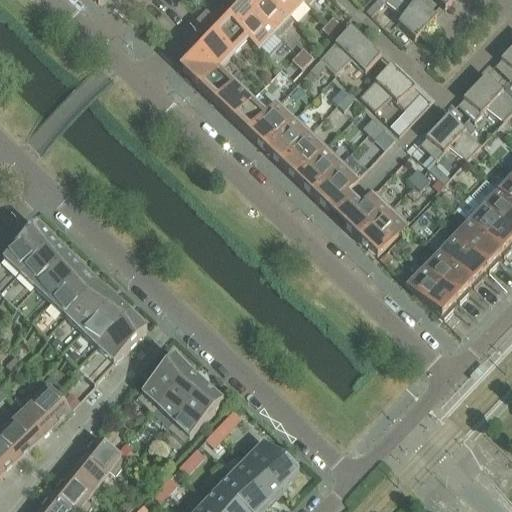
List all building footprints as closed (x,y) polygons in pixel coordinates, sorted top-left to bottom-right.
[(288,22),(265,0),(254,0),(247,7),(245,10),(274,38),(278,42),(293,26),(288,22)] [(303,7),(296,0),(265,0),(288,22),(303,7)] [(296,0),(303,7),(307,11),(317,0),(296,0)] [(436,23),(412,0),(381,0),(366,17),(371,22),(385,7),(403,20),(397,29),(415,46),(436,23)] [(458,0),(430,0),(445,14),(458,0)] [(274,38),(245,10),(243,13),(229,26),(247,44),(258,54),(274,38)] [(337,39),(343,32),(333,22),(326,28),(337,39)] [(217,75),(247,44),(229,26),(199,59),(217,75)] [(337,39),(326,28),(321,34),(332,44),(337,39)] [(381,62),(350,33),(319,65),(326,71),(335,80),(351,66),(365,79),(381,62)] [(307,70),(313,63),(303,53),(297,60),(307,70)] [(511,53),(494,72),(511,88),(511,87),(511,53)] [(233,91),(217,75),(199,59),(182,76),(215,108),(233,91)] [(302,75),(307,70),(297,60),(291,65),(302,75)] [(316,82),(326,71),(319,65),(309,76),(316,82)] [(421,100),(390,71),(359,103),(375,118),(391,104),(405,116),(421,100)] [(511,118),(511,105),(486,81),(457,111),(474,127),(487,114),(504,127),(511,118)] [(250,140),(282,107),(280,106),(274,113),(259,99),(251,107),(233,91),(215,108),(250,140)] [(337,110),(347,100),(341,94),(331,104),(337,110)] [(343,116),(353,106),(347,100),(337,110),(343,116)] [(282,107),(250,140),(265,155),(297,122),(282,107)] [(409,120),(394,136),(399,141),(414,125),(409,120)] [(470,141),(461,132),(449,120),(420,150),(437,167),(449,154),(466,166),(481,151),(470,141)] [(281,170),(312,137),(297,122),(265,155),(266,155),(281,170)] [(368,140),(378,129),(372,124),(362,134),(368,140)] [(475,135),(467,127),(461,132),(470,141),(475,135)] [(374,146),(384,135),(378,129),(368,140),(374,146)] [(296,185),(328,151),(312,137),(281,170),(296,185)] [(312,200),(312,199),(343,166),(328,151),(296,185),(297,184),(312,200)] [(343,166),(312,199),(321,208),(320,209),(324,213),(325,212),(334,220),(344,230),(360,213),(350,203),(345,198),(360,182),(359,181),(343,166)] [(449,184),(434,169),(428,175),(444,190),(449,184)] [(413,190),(423,180),(417,174),(407,185),(413,190)] [(511,179),(510,178),(495,194),(511,210),(511,179)] [(419,196),(429,186),(423,180),(413,190),(419,196)] [(511,210),(495,194),(480,209),(511,240),(511,210)] [(360,246),(392,212),(376,197),(360,213),(344,230),(360,245),(360,246)] [(511,251),(510,250),(511,247),(511,240),(480,209),(465,225),(501,260),(504,263),(511,253),(511,251)] [(377,261),(409,228),(392,212),(360,246),(377,261)] [(495,266),(501,260),(465,225),(450,240),(486,276),(495,266)] [(0,301),(1,302),(53,247),(36,231),(0,269),(0,301)] [(486,276),(450,240),(435,256),(471,291),(474,294),(483,284),(480,281),(486,276)] [(16,317),(68,262),(53,247),(1,302),(16,317)] [(471,291),(435,256),(421,272),(456,307),(465,297),(471,291)] [(387,271),(394,264),(386,257),(379,264),(387,271)] [(31,332),(84,277),(68,262),(16,317),(31,332)] [(456,307),(421,272),(405,288),(444,325),(453,315),(450,312),(456,307)] [(47,346),(99,292),(84,277),(31,332),(47,346)] [(63,361),(115,306),(99,292),(47,346),(63,361)] [(78,376),(131,321),(115,306),(63,361),(78,376)] [(94,391),(147,337),(131,321),(78,376),(94,391)] [(13,378),(22,369),(14,362),(6,371),(13,378)] [(152,419),(191,379),(174,363),(141,398),(142,398),(136,404),(148,415),(152,419)] [(167,434),(207,394),(191,379),(152,419),(167,434)] [(71,398),(62,407),(44,387),(42,389),(30,400),(35,406),(22,418),(44,441),(71,416),(80,406),(71,398)] [(189,444),(223,409),(207,394),(167,434),(172,438),(173,438),(184,449),(189,444)] [(0,447),(18,466),(44,441),(22,418),(9,431),(4,425),(0,429),(0,447)] [(230,434),(222,427),(214,436),(221,444),(230,434)] [(117,439),(107,430),(100,439),(110,447),(117,439)] [(213,453),(221,444),(214,436),(205,446),(213,453)] [(127,467),(116,458),(96,443),(73,472),(98,491),(109,477),(115,482),(125,469),(127,467)] [(0,482),(18,466),(0,447),(0,482)] [(298,481),(264,448),(246,467),(280,500),(298,481)] [(203,462),(196,455),(187,464),(195,471),(203,462)] [(133,472),(140,464),(130,456),(124,464),(133,472)] [(150,471),(140,464),(133,472),(143,480),(150,471)] [(195,471),(187,464),(179,473),(186,481),(195,471)] [(268,511),(280,500),(246,467),(232,481),(265,511),(268,511)] [(87,506),(98,491),(73,472),(51,500),(66,511),(91,511),(93,510),(87,506)] [(265,511),(232,481),(219,495),(237,511),(265,511)] [(177,490),(169,483),(161,492),(168,499),(177,490)] [(168,499),(161,492),(152,501),(160,508),(168,499)] [(237,511),(219,495),(206,509),(209,511),(237,511)] [(66,511),(51,500),(42,511),(66,511)]
